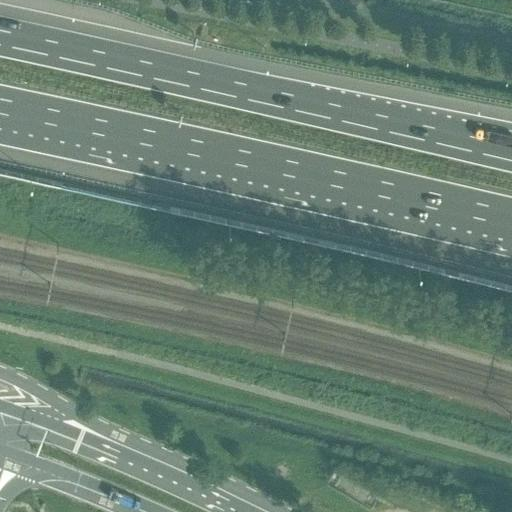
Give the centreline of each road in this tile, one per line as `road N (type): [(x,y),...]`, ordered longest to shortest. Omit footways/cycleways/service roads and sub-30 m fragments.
road 1 (motorway): [(511,147),(0,30)]
road 2 (motorway): [(0,106),(511,218)]
road 3 (primary): [(251,511),(0,405)]
road 4 (primary): [(6,457),(159,511)]
